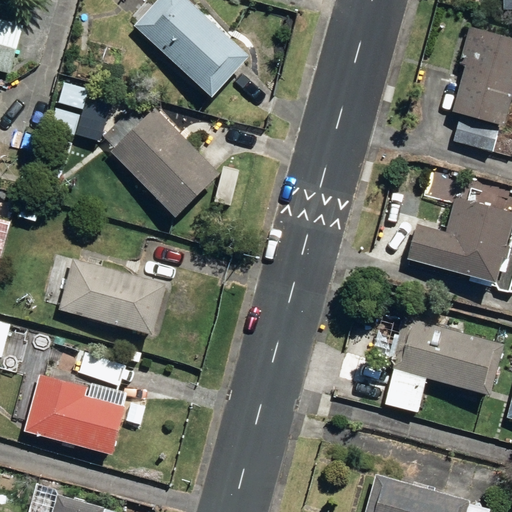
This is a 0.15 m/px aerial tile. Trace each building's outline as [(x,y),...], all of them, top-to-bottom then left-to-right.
[(135,27),(212,99),(250,58),(188,0),(159,0),(154,5),(148,0),(144,0),(129,17),(137,24),(135,27)] [(511,0),(503,0),(503,11),(511,10),(511,0)] [(0,71),(11,74),(24,27),(0,20),(0,71)] [(455,113),(505,127),(511,97),(511,39),(471,29),(464,56),(469,56),(455,113)] [(97,84),(67,78),(62,103),(92,109),(97,84)] [(111,152),(175,219),(220,176),(155,109),(147,116),(136,104),(103,137),(114,148),(111,152)] [(46,130),(60,132),(64,115),(49,112),(46,130)] [(453,141),(492,152),(499,129),(460,117),(453,141)] [(4,149),(33,156),(41,125),(11,118),(4,149)] [(407,260),(495,284),(503,258),(507,260),(510,248),(505,247),(511,221),(511,215),(456,199),(446,234),(416,226),(407,260)] [(58,308),(152,336),(167,286),(72,258),(58,308)] [(383,403),(417,414),(427,378),(490,396),(505,346),(405,318),(405,319),(381,313),(370,353),(393,359),(391,366),(394,367),(383,403)] [(24,431),(112,456),(126,407),(120,406),(124,393),(89,384),(88,389),(40,375),(24,431)] [(466,511),(469,503),(378,476),(366,511),(466,511)] [(108,511),(104,511),(105,508),(58,496),(55,489),(36,484),(28,511),(108,511)]
